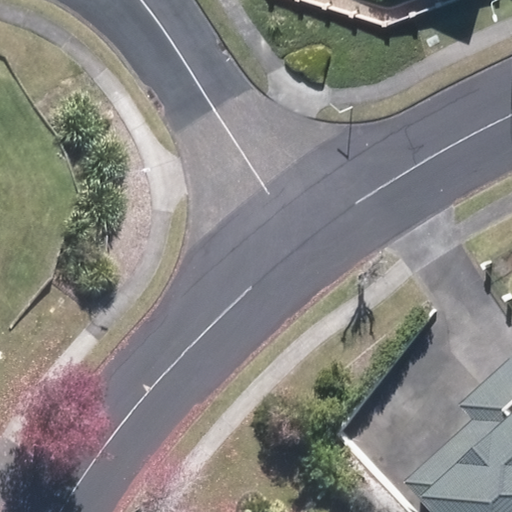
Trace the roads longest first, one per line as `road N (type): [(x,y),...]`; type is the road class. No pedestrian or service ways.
road 1 (residential): [(66,511),(130,400),(300,242)]
road 2 (residential): [(300,242),(158,28),(131,0)]
road 3 (residential): [(300,242),(438,149),(511,117)]
